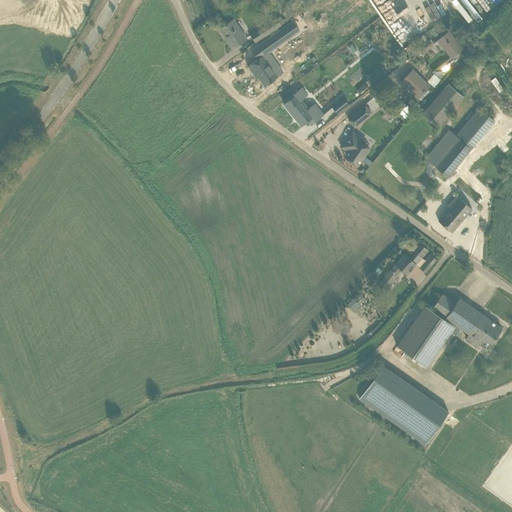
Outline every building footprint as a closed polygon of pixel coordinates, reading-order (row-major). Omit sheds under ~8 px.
[(281,26),(276,18),(275,17),(249,34),(255,42),(281,26)] [(231,48),(247,38),(234,19),(220,28),(227,38),(225,39),(231,48)] [(292,21),(259,44),(266,54),(299,31),(292,21)] [(437,40),(450,57),(432,72),(440,79),(462,55),(459,52),(462,49),(448,31),(437,40)] [(428,40),(417,49),(422,54),(432,46),(428,40)] [(262,55),(247,66),(253,75),(255,74),(264,86),(277,77),(262,55)] [(400,82),(418,99),(429,86),(412,70),(400,82)] [(276,105),(287,93),(273,80),(262,92),(276,105)] [(444,82),(420,115),(436,127),(461,94),(444,82)] [(289,99),(283,104),(285,106),(301,126),(307,121),(308,121),(311,125),(323,115),(314,104),(308,109),(301,100),(307,95),(301,88),(289,98),(289,99)] [(343,98),(332,107),(337,113),(348,104),(343,98)] [(365,106),(348,120),(354,127),(371,113),(365,106)] [(448,177),(495,120),(479,107),(455,135),(449,130),(425,158),(448,177)] [(341,147),(347,151),(344,156),(357,166),(361,160),(364,156),(369,149),(353,138),(356,134),(352,131),(341,147)] [(364,156),(361,160),(368,165),(371,161),(364,156)] [(451,232),(471,208),(455,195),(445,207),(448,209),(438,221),(451,232)] [(419,243),(417,245),(413,243),(378,286),(384,291),(402,270),(407,275),(416,264),(420,268),(419,268),(426,274),(436,260),(430,255),(425,261),(421,258),(427,250),(419,243)] [(459,298),(455,304),(442,295),(432,308),(469,334),(466,338),(478,347),(481,342),(488,347),(501,328),(459,298)] [(354,310),(359,305),(352,299),(348,304),(354,310)] [(421,305),(394,347),(426,368),(453,326),(421,305)] [(448,412),(423,394),(400,427),(425,445),(448,412)]
